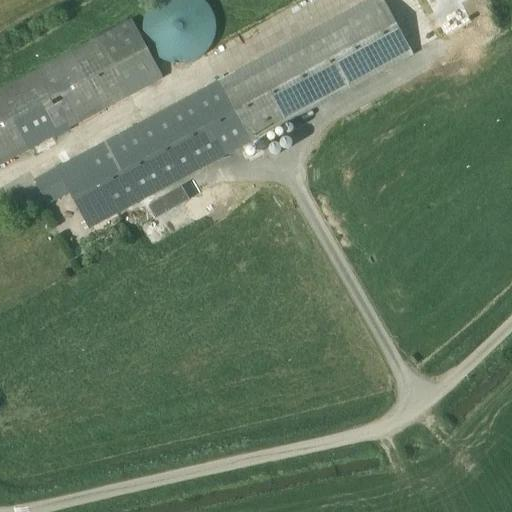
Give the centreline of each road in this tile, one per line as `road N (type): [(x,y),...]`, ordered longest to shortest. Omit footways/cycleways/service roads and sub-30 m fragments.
road 1 (unclassified): [(17,511),(390,425),(448,394),(511,331)]
road 2 (unknown): [(0,177),(322,0)]
